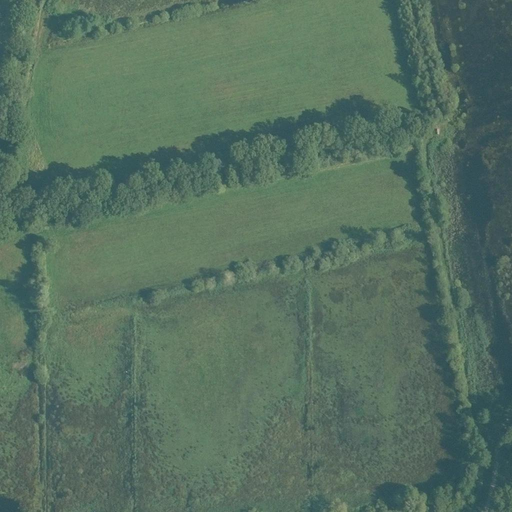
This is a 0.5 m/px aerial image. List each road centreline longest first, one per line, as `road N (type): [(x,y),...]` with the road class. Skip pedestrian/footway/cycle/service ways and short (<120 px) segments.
road 1 (track): [(0,215),(410,120),(423,145),(471,414),(492,434)]
road 2 (track): [(29,0),(31,30),(0,145)]
